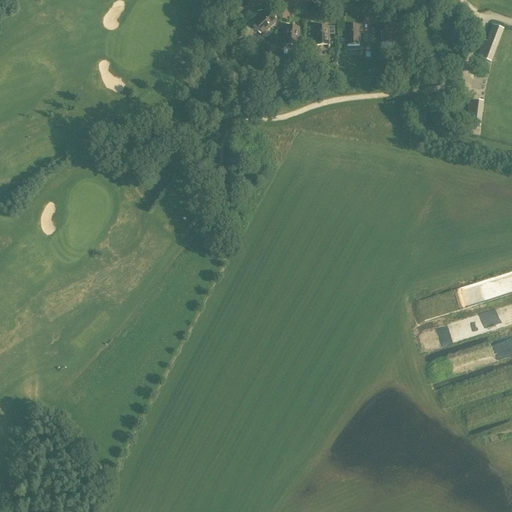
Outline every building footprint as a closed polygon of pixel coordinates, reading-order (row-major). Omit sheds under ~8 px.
[(275,21),(267,13),(255,24),(263,32),(275,21)] [(504,27),(492,23),(485,40),(480,38),(474,55),(490,62),(504,27)] [(380,27),(380,42),(391,41),(391,26),(380,27)] [(297,29),(287,27),(285,43),(295,44),(297,29)] [(347,27),(348,40),(358,39),(358,27),(347,27)] [(326,28),(316,29),(317,44),(327,44),(326,28)] [(482,100),(467,99),(465,124),(480,126),(482,100)]
